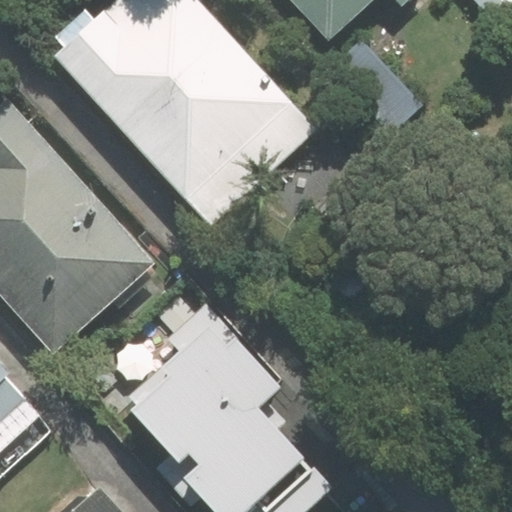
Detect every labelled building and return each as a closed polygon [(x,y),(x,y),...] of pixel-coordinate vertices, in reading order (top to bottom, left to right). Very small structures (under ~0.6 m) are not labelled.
[(116,0),(104,12),(92,0),(86,0),(47,37),(222,221),(328,121),(214,0),(116,0)] [(304,0),(339,38),(382,0),(404,0),(406,2),(408,0),(304,0)] [(511,0),(481,0),(511,30),(511,0)] [(363,35),(331,66),(399,137),(431,106),(363,35)] [(0,281),(63,347),(167,247),(14,88),(0,101),(0,281)] [(142,387),(136,392),(191,455),(202,445),(210,453),(195,466),(234,511),(310,511),(345,482),(273,398),(296,379),(247,322),(237,330),(211,300),(128,371),(142,387)] [(0,456),(49,412),(13,373),(20,367),(0,345),(0,456)] [(133,511),(103,479),(68,511),(146,511),(145,511),(133,511)]
